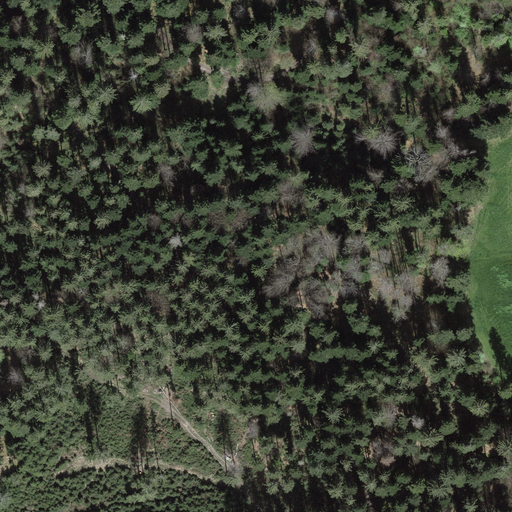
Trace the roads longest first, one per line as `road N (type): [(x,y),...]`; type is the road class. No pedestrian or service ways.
road 1 (track): [(0,29),(239,307),(312,404),(368,511)]
road 2 (track): [(134,0),(215,37),(267,46),(303,31),(325,0)]
